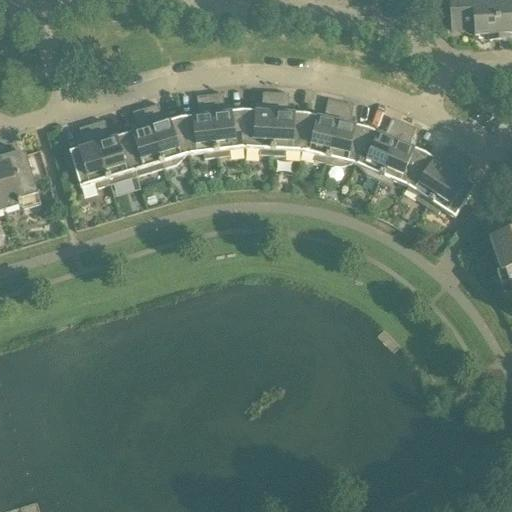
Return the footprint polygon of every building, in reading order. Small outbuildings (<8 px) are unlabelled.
[(472,7),(475,7),(474,0),(441,0),(442,10),(450,9),(451,33),(474,31),(472,7)] [(511,4),(496,6),(498,42),(508,41),(508,35),(511,35),(511,4)] [(496,6),(475,7),(472,7),(474,31),(474,38),(488,37),(489,43),(498,42),(496,6)] [(272,159),(276,96),(263,95),(262,115),(243,114),(244,152),(259,152),(259,158),(272,159)] [(223,96),(210,98),(217,161),(230,159),(229,153),(244,152),(243,114),(225,116),(223,96)] [(289,96),(276,96),(272,159),(286,160),(286,154),(300,155),(305,117),(288,116),(289,96)] [(199,119),(180,121),(188,158),(189,158),(203,156),(204,162),(217,161),(210,98),(196,99),(199,119)] [(306,117),(305,117),(300,155),(301,155),(315,158),(314,164),(326,167),(341,105),(328,102),(324,121),(306,117)] [(354,108),(341,105),(326,167),(339,170),(351,167),(354,167),(366,131),(349,128),(354,108)] [(188,158),(180,121),(164,126),(158,107),(146,111),(164,172),(176,168),(186,159),(188,158)] [(138,134),(124,138),(137,180),(164,172),(146,111),(133,115),(138,134)] [(367,132),(366,131),(354,167),(355,168),(358,169),(367,179),(379,184),(404,126),(392,120),(384,139),(367,132)] [(104,123),(92,127),(110,188),(123,184),(137,180),(124,138),(110,143),(104,123)] [(416,131),(404,126),(379,184),(391,189),(393,184),(407,190),(425,156),(408,149),(416,131)] [(110,188),(92,127),(79,131),(85,150),(70,155),(80,191),(95,186),(97,192),(110,188)] [(440,166),(425,156),(407,190),(419,198),(416,203),(428,211),(462,157),(451,149),(440,166)] [(0,163),(0,214),(22,208),(21,203),(38,198),(25,156),(0,163)] [(462,157),(428,211),(438,217),(441,212),(455,221),(475,189),(462,180),(473,164),(462,157)] [(511,234),(489,242),(501,276),(506,274),(511,291),(511,234)]
